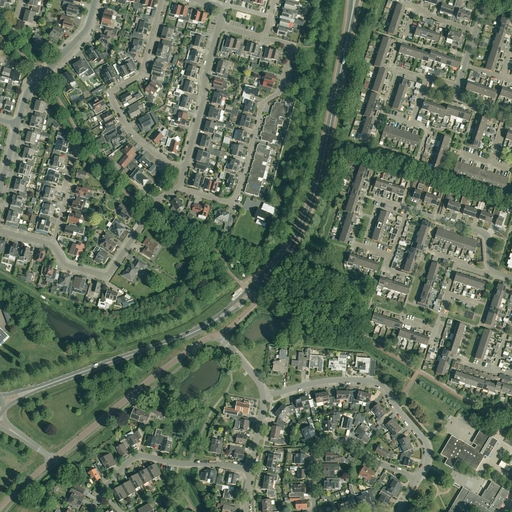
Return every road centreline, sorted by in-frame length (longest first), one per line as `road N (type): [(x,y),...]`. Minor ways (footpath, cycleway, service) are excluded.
road 1 (secondary): [(2,401),(188,334),(250,291),(293,240),(312,198),(354,0)]
road 2 (residential): [(52,460),(215,334),(263,395)]
road 3 (residential): [(177,187),(232,200),(261,104),(279,91),(290,55),(290,47),(263,37)]
road 4 (residential): [(263,395),(327,380),(383,385),(426,443),(416,481)]
road 5 (residential): [(184,168),(164,163),(130,131),(110,95),(140,76),(161,0)]
road 6 (unclassified): [(52,246),(64,263),(101,275),(154,203),(177,187)]
road 7 (residential): [(315,511),(313,455),(320,442),(351,443),(416,481)]
road 8 (residential): [(101,493),(142,455),(251,469)]
road 9 (unclassified): [(17,125),(27,91),(85,30),(95,0)]
road 10 (unclassified): [(184,168),(218,26)]
